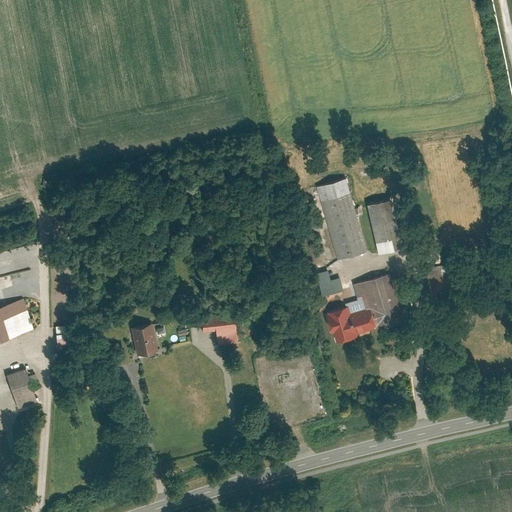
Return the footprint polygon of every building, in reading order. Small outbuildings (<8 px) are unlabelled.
[(346,177),(318,185),(339,259),(367,250),(346,177)] [(391,198),(369,202),(379,250),(401,245),(391,198)] [(445,254),(420,260),(424,276),(449,271),(445,254)] [(328,268),(317,271),(322,294),(343,289),(340,276),(331,278),(328,268)] [(357,302),(323,312),(330,335),(335,334),(338,345),(358,339),(356,333),(403,319),(390,273),(352,284),(357,302)] [(0,301),(0,336),(29,327),(19,295),(0,301)] [(214,331),(215,344),(236,342),(234,315),(200,318),(201,332),(214,331)] [(128,324),(133,355),(153,351),(147,320),(128,324)] [(70,351),(68,324),(55,324),(57,351),(70,351)] [(23,366),(5,372),(17,407),(36,401),(31,385),(37,383),(33,370),(25,372),(23,366)]
